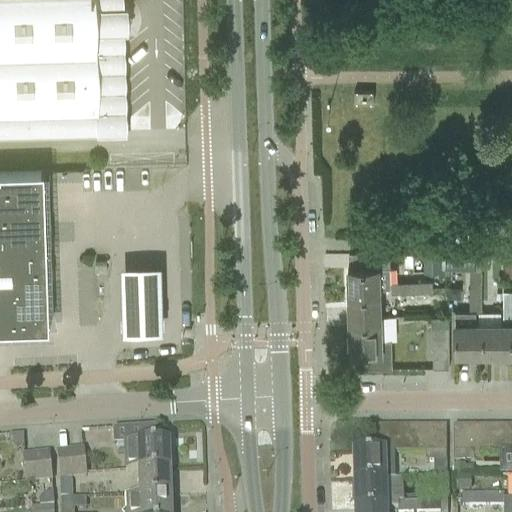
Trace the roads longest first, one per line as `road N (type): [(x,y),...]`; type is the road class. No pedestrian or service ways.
road 1 (secondary): [(232,0),(246,403)]
road 2 (unknown): [(177,203),(96,202),(83,221),(73,333),(50,343),(0,343)]
road 3 (secondary): [(281,401),(268,141)]
road 4 (residential): [(0,419),(246,403)]
road 5 (residential): [(306,404),(300,184)]
road 6 (unclassified): [(306,404),(511,403)]
road 7 (secondary): [(268,141),(262,0)]
